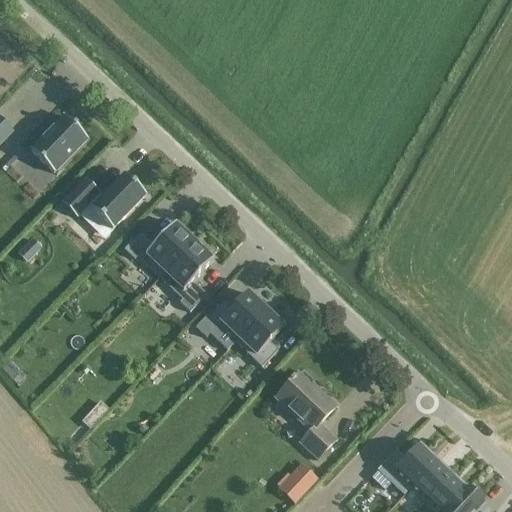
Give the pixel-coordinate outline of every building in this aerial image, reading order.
[(87,141),(64,119),(31,153),(53,175),(87,141)] [(0,121),(0,143),(11,132),(0,121)] [(85,181),(61,205),(76,220),(89,208),(92,211),(91,212),(112,233),(113,232),(113,231),(144,199),(145,199),(145,198),(124,178),(123,178),(124,179),(103,200),(99,197),(100,196),(85,181)] [(140,255),(163,277),(196,242),(185,231),(183,233),(176,227),(176,226),(175,226),(153,249),(150,245),(151,244),(141,235),(124,252),(134,262),(140,255)] [(196,242),(163,277),(185,298),(179,305),(190,314),(206,297),(196,287),(195,288),(191,285),(213,262),(212,261),(205,255),(207,252),(196,242)] [(207,318),(195,331),(205,340),(217,328),(220,325),(238,341),(267,310),(256,299),(254,302),(248,295),(233,311),(224,302),(208,319),(207,318)] [(267,310),(238,341),(255,358),(252,361),(261,370),(277,353),(268,344),(283,329),(277,323),(279,320),(267,310)] [(300,444),(317,461),(335,442),(319,426),(336,409),(319,392),(317,394),(298,376),(276,399),(311,433),(300,444)] [(101,419),(108,411),(101,404),(93,412),(101,419)] [(449,471),(466,490),(479,479),(487,487),(498,477),(458,434),(438,453),(452,468),(449,471)] [(396,454),(378,473),(404,497),(411,490),(436,463),(420,448),(405,463),(396,454)] [(426,504),(451,477),(436,463),(411,490),(426,504)] [(302,468),(289,481),(304,495),(316,482),(302,468)] [(465,491),(451,477),(426,504),(434,511),(446,511),(466,491),(465,491)] [(446,511),(477,511),(483,506),(466,490),(465,491),(466,491),(446,511)]
